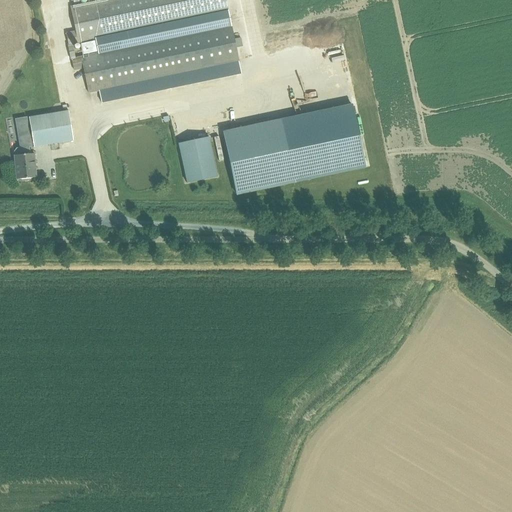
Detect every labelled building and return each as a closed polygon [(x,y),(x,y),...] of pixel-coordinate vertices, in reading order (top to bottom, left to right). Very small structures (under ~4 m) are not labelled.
[(81,44),(83,56),(75,57),(72,44),(229,11),(226,0),(97,0),(70,6),(75,31),(65,33),(68,45),(73,70),(83,68),(88,94),(239,62),(231,25),(97,53),(94,41),(81,44)] [(328,56),(344,53),(343,48),(327,51),(328,56)] [(11,100),(12,112),(32,110),(32,99),(11,100)] [(28,117),(33,147),(73,141),(68,111),(28,117)] [(27,117),(15,119),(17,130),(28,129),(27,117)] [(222,132),(236,196),(295,183),(281,119),(222,132)] [(208,137),(178,144),(187,183),(216,177),(208,137)] [(36,178),(34,154),(14,155),(16,179),(36,178)]
